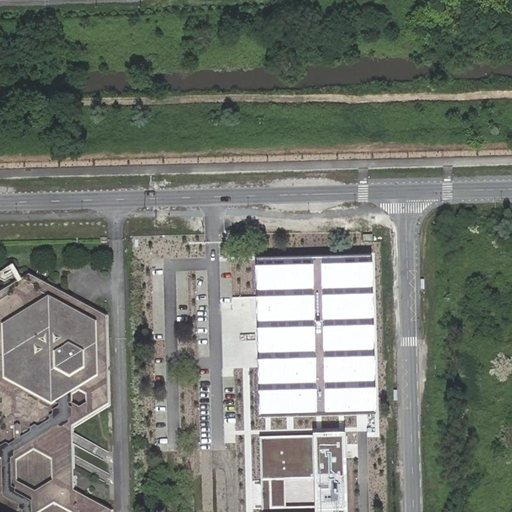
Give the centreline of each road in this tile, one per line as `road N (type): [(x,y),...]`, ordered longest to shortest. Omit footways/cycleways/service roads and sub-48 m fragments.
road 1 (unclassified): [(406,192),(0,201)]
road 2 (unclassified): [(406,192),(413,511)]
road 3 (unknown): [(215,378),(351,392),(363,430)]
